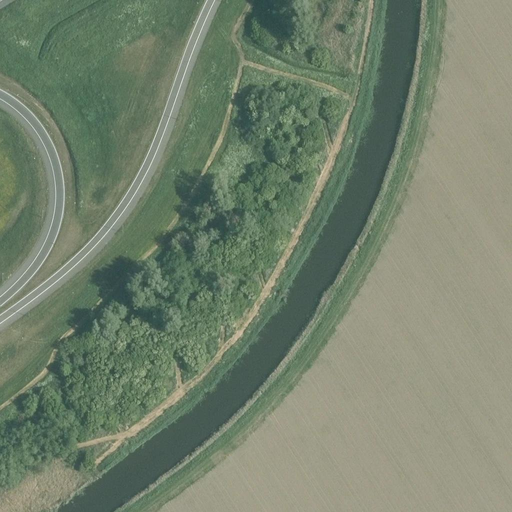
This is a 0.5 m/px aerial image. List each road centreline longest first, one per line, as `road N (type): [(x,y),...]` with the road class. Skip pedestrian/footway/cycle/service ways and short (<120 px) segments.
road 1 (motorway): [(0,321),(99,242),(133,195),(213,0)]
road 2 (motorway): [(0,95),(41,132),(60,196),(51,241),(0,303)]
